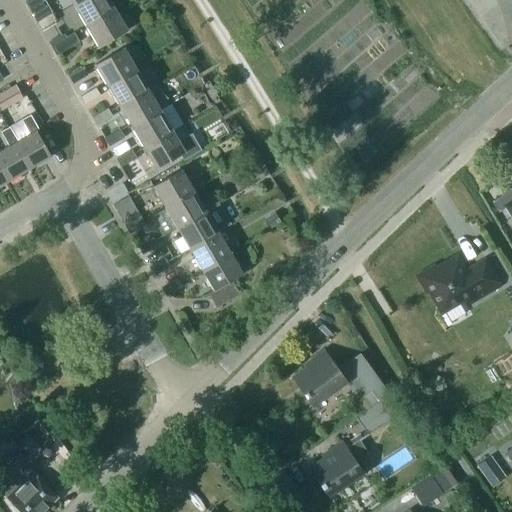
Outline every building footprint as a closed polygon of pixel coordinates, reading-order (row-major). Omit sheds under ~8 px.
[(27,0),(25,1),(30,9),(45,1),(44,0),(27,0)] [(85,0),(74,7),(86,27),(115,10),(109,0),(85,0)] [(86,27),(98,48),(128,31),(115,10),(86,27)] [(37,22),(42,30),(57,21),(52,14),(37,22)] [(49,43),(56,56),(80,41),(74,32),(66,37),(65,35),(49,43)] [(95,65),(107,86),(137,69),(125,48),(95,65)] [(69,76),(73,84),(88,75),(83,68),(69,76)] [(107,86),(120,107),(149,90),(137,69),(107,86)] [(0,93),(0,107),(1,109),(1,110),(24,98),(16,84),(0,93)] [(156,86),(149,90),(120,107),(132,128),(161,111),(168,107),(165,102),(169,99),(156,86)] [(81,97),(85,105),(100,96),(96,88),(81,97)] [(108,109),(93,117),(98,125),(112,117),(108,109)] [(132,128),(144,149),(173,132),(161,111),(132,128)] [(31,134),(19,141),(16,143),(31,168),(51,156),(36,131),(39,129),(31,115),(22,120),(31,134)] [(0,163),(10,180),(31,168),(16,143),(19,141),(11,127),(2,133),(10,146),(2,151),(0,152),(0,163)] [(105,139),(110,147),(125,138),(120,131),(105,139)] [(144,149),(156,170),(181,156),(183,160),(201,150),(192,133),(178,140),(173,132),(144,149)] [(0,186),(10,180),(0,163),(0,152),(2,151),(0,152),(0,186)] [(117,159),(122,167),(136,159),(132,151),(117,159)] [(165,208),(195,191),(182,170),(153,187),(165,208)] [(511,188),(492,202),(498,211),(506,205),(511,213),(511,188)] [(177,227),(178,229),(207,212),(195,191),(165,208),(151,216),(163,236),(177,227)] [(114,206),(119,214),(134,204),(129,196),(114,206)] [(178,229),(190,250),(219,233),(207,212),(178,229)] [(275,212),(264,219),(270,228),(281,221),(275,212)] [(126,226),(131,234),(146,225),(141,217),(126,226)] [(190,250),(202,270),(231,253),(219,233),(190,250)] [(138,247),(142,255),(158,245),(153,238),(138,247)] [(202,270),(214,291),(207,295),(216,309),(239,296),(231,282),(244,275),(231,253),(202,270)] [(150,268),(155,276),(170,267),(166,259),(150,268)] [(499,286),(484,260),(463,272),(455,259),(434,271),(433,269),(419,277),(427,291),(429,290),(442,311),(467,296),(471,303),(499,286)] [(162,289),(167,297),(182,288),(178,280),(162,289)] [(305,368),(293,377),(313,405),(345,382),(357,399),(364,410),(380,399),(388,393),(359,353),(336,369),(323,351),(303,365),(305,368)] [(364,410),(355,416),(368,434),(393,417),(380,399),(364,410)] [(310,468),(329,496),(362,473),(361,472),(367,469),(359,457),(366,452),(357,438),(344,447),(340,440),(320,454),(323,459),(310,468)] [(0,447),(0,462),(20,453),(14,441),(0,447)] [(487,457),(475,466),(490,488),(502,479),(487,457)] [(0,491),(21,511),(41,511),(57,497),(32,471),(28,476),(17,465),(5,477),(10,481),(0,491)] [(411,487),(423,505),(442,492),(430,474),(411,487)]
